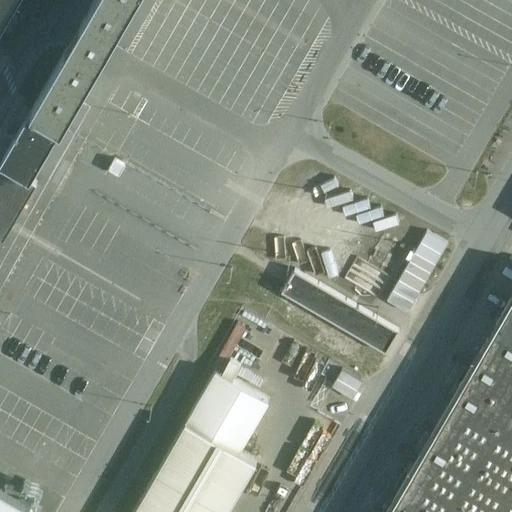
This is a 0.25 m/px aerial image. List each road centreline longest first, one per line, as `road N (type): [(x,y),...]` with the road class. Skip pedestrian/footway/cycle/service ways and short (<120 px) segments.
road 1 (unclassified): [(370,0),(186,316),(189,361),(105,511)]
road 2 (unclassified): [(511,202),(333,511)]
road 3 (unknown): [(511,58),(426,206)]
